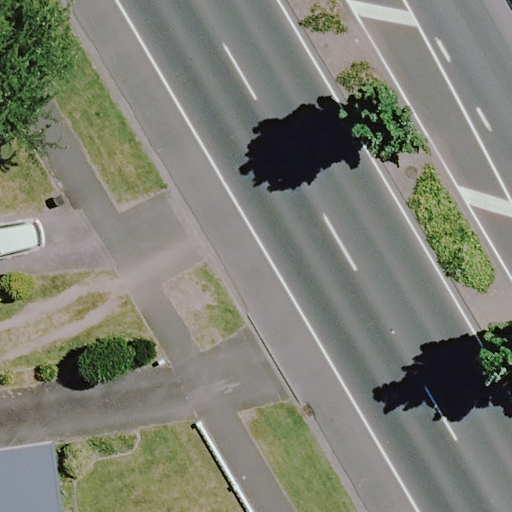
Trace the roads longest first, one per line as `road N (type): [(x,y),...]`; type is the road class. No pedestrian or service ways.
road 1 (trunk): [(503,511),(202,0)]
road 2 (trunk): [(438,0),(511,126)]
